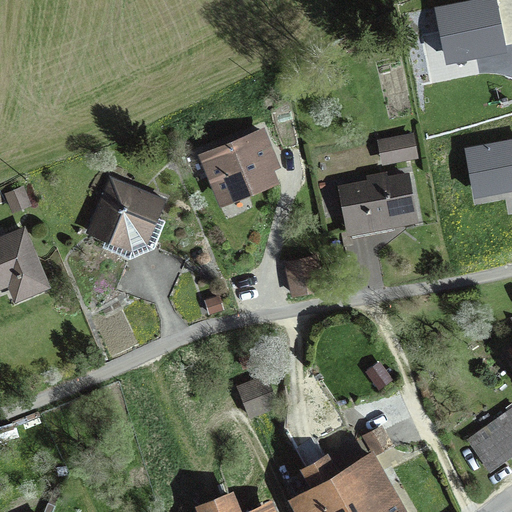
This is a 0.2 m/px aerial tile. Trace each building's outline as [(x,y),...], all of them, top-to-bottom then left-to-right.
[(494,0),(478,0),(440,8),(449,57),(503,46),(494,0)] [(223,198),(272,178),(267,166),(273,163),(260,132),(205,155),(223,198)] [(414,155),(410,135),(389,139),(392,159),(414,155)] [(511,139),(469,148),(477,191),(511,184),(511,139)] [(414,218),(406,175),(342,187),(350,230),(414,218)] [(110,178),(88,231),(106,238),(103,246),(129,257),(135,243),(139,241),(153,247),(164,220),(156,217),(163,199),(110,178)] [(0,239),(0,284),(17,277),(24,294),(45,285),(23,230),(0,239)] [(322,286),(315,257),(285,263),(292,293),(322,286)] [(238,386),(250,415),(278,404),(266,375),(238,386)] [(489,468),(511,451),(511,408),(469,439),(489,468)] [(338,410),(314,423),(318,440),(346,425),(338,410)] [(302,511),(402,511),(370,455),(336,474),(326,456),(306,467),(316,486),(295,498),(302,511)] [(260,511),(259,508),(249,511),(236,511),(230,495),(202,506),(204,511),(260,511)]
